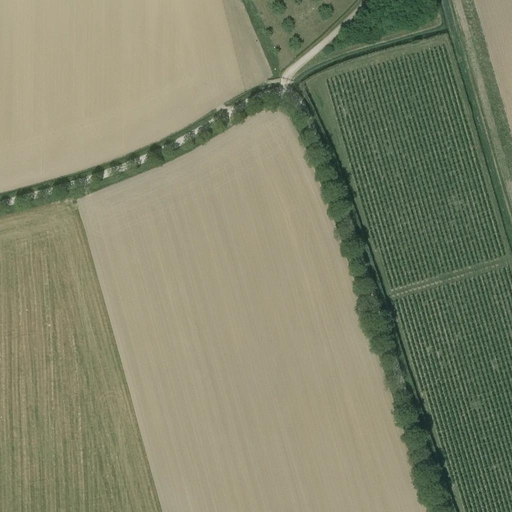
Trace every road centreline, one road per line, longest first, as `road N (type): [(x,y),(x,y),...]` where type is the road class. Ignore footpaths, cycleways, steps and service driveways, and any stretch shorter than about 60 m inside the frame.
road 1 (unclassified): [(443,511),(337,191),(294,99),(266,93),(111,171),(0,203)]
road 2 (track): [(281,93),(289,68),(368,0)]
